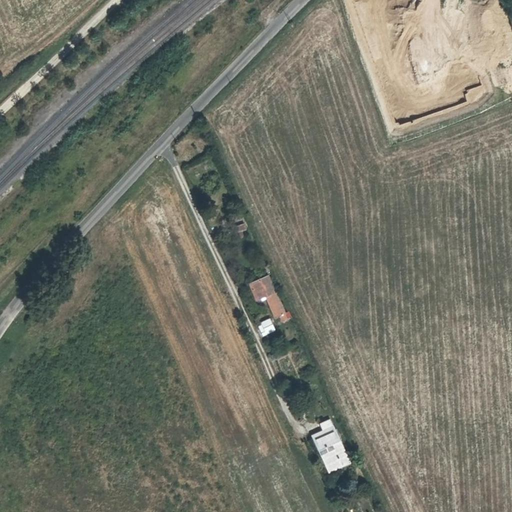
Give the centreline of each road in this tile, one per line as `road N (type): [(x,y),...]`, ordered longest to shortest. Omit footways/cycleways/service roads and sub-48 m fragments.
road 1 (residential): [(0,329),(61,253),(303,0)]
road 2 (track): [(163,145),(299,432)]
road 3 (unclassified): [(119,0),(0,113)]
